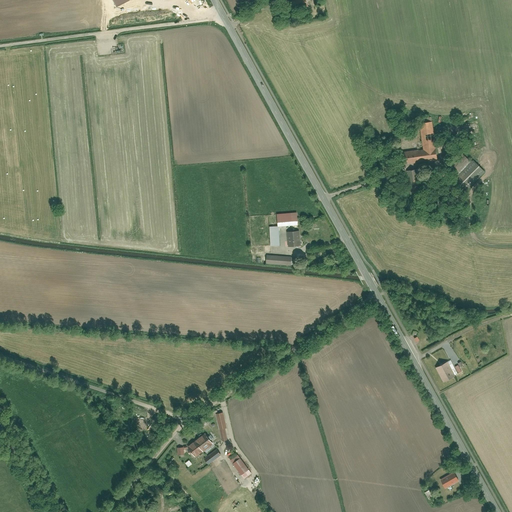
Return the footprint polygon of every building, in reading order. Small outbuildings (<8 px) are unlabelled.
[(295,11),(308,7),(306,0),(305,0),(299,0),(300,0),(292,2),(295,11)] [(419,122),(423,149),(401,152),(403,164),(437,159),(432,121),(419,122)] [(485,172),(473,160),(452,180),(464,192),(485,172)] [(415,192),(412,169),(406,170),(409,192),(415,192)] [(296,212),(276,214),(277,226),(279,226),(298,224),(296,212)] [(277,226),(269,226),(270,246),(280,245),(279,226),(277,226)] [(299,230),(287,231),(288,246),(301,245),(299,230)] [(291,256),(267,254),(266,264),(291,266),(291,256)] [(447,361),(435,367),(443,382),(455,376),(447,361)] [(222,411),(216,412),(222,440),(227,439),(224,427),(226,427),(222,411)] [(192,427),(195,432),(207,423),(204,418),(192,427)] [(205,432),(187,446),(190,449),(187,451),(189,454),(192,452),(195,456),(213,442),(205,432)] [(216,448),(203,457),(208,464),(221,454),(216,448)] [(237,453),(229,459),(243,477),(251,472),(237,453)] [(459,480),(454,471),(440,479),(445,488),(459,480)] [(425,492),(429,499),(433,497),(429,490),(425,492)]
